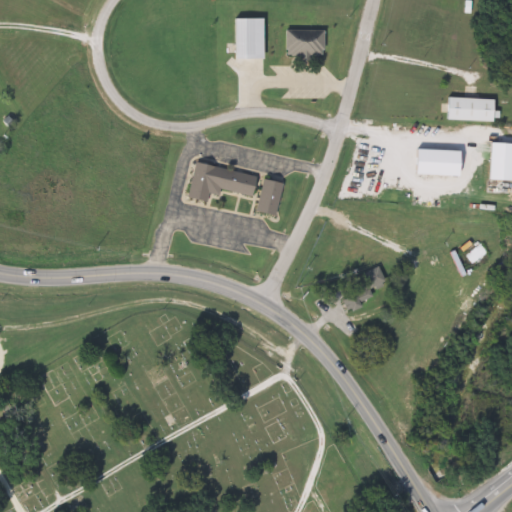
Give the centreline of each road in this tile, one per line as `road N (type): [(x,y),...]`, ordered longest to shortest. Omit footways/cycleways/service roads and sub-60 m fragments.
road 1 (secondary): [(0,274),(152,271),(229,288),(310,342),(430,511)]
road 2 (residential): [(335,130),(259,115),(179,127),(126,109),(96,57),(109,0)]
road 3 (residential): [(370,0),(323,170),(256,303)]
